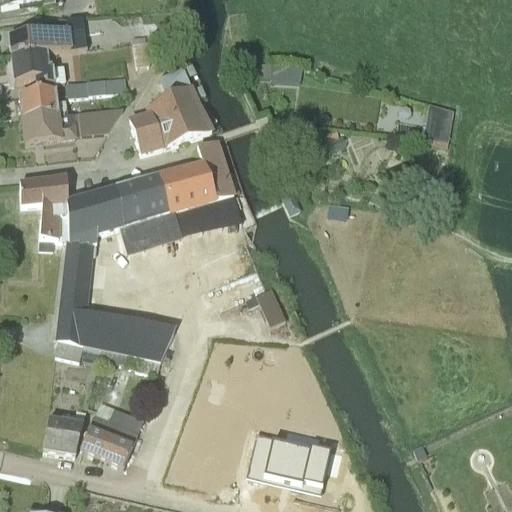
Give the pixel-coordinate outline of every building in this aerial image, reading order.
[(50,0),(0,0),(0,14),(17,12),(18,16),(41,13),(41,12),(52,10),(50,0)] [(7,45),(9,65),(45,60),(70,57),(68,38),(7,45)] [(149,47),(131,49),(134,72),(147,70),(149,47)] [(45,60),(9,65),(12,89),(33,86),(33,93),(64,89),(62,73),(47,75),(45,60)] [(269,70),(250,71),(251,84),(269,84),(269,90),(297,90),(300,72),(269,71),(269,70)] [(128,129),(139,160),(200,142),(210,137),(180,75),(179,76),(181,82),(160,91),(158,86),(156,86),(164,105),(146,113),(147,121),(130,126),(128,129)] [(123,83),(65,89),(67,103),(124,96),(123,83)] [(18,101),(20,125),(66,120),(64,106),(55,107),(54,98),(18,101)] [(427,110),(422,144),(446,148),(451,116),(427,110)] [(66,120),(20,125),(23,150),(59,147),(58,146),(73,144),(73,142),(106,139),(121,115),(120,114),(66,120)] [(195,155),(201,172),(213,207),(231,202),(215,149),(195,155)] [(201,172),(157,183),(168,219),(169,222),(213,207),(201,172)] [(66,207),(65,183),(18,188),(19,211),(40,210),(37,252),(51,253),(52,244),(67,245),(55,343),(82,349),(84,349),(100,352),(159,365),(166,366),(173,332),(127,323),(86,316),(92,249),(94,249),(95,241),(120,234),(126,257),(179,242),(179,244),(239,229),(231,202),(213,207),(169,222),(168,219),(120,232),(113,195),(66,207)] [(157,183),(113,195),(120,232),(168,219),(157,183)] [(289,196),(279,203),(288,222),(298,215),(289,196)] [(284,324),(269,293),(244,305),(247,312),(257,308),(267,331),(284,324)] [(55,343),(53,359),(78,364),(82,349),(55,343)] [(100,352),(84,349),(82,359),(97,363),(97,361),(100,352)] [(159,365),(100,352),(97,361),(130,369),(130,372),(156,378),(159,365)] [(99,406),(78,457),(121,474),(142,424),(99,406)] [(46,424),(41,457),(73,462),(84,416),(75,413),(74,419),(60,417),(58,425),(46,424)]
